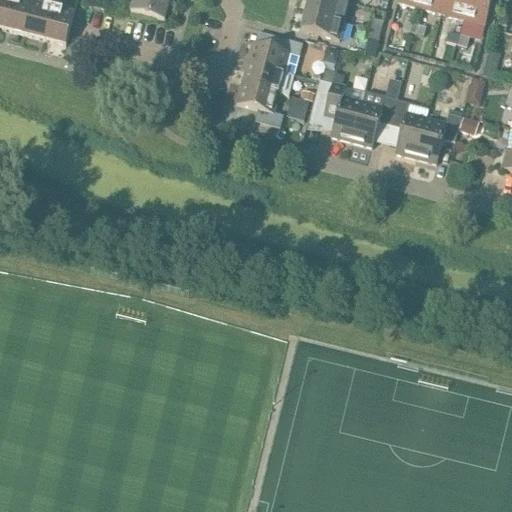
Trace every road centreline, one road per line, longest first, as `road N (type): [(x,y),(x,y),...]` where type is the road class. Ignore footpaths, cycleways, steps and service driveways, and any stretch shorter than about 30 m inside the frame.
road 1 (residential): [(71,39),(216,79),(233,17),(223,0)]
road 2 (residential): [(312,160),(511,213)]
